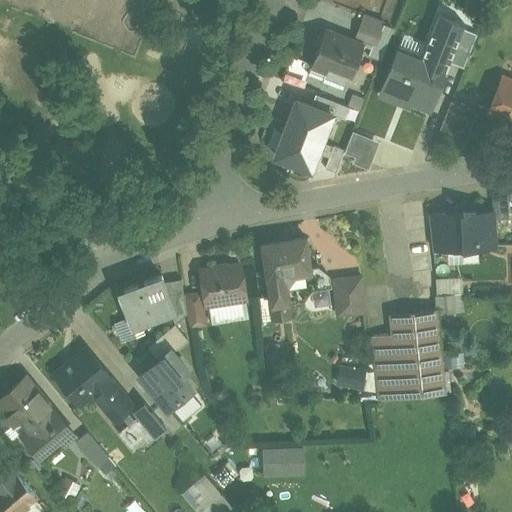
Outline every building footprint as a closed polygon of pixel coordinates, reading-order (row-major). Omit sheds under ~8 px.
[(336,0),(336,3),(377,20),(384,3),(375,0),(336,0)] [(435,24),(424,51),(449,60),(445,71),(446,71),(450,61),(463,28),(464,23),(455,20),(451,30),(435,24)] [(383,30),(362,21),(356,35),(378,43),(383,30)] [(463,28),(450,61),(464,67),(477,33),(463,28)] [(363,44),(326,29),(310,68),(326,75),(330,66),(351,75),(363,44)] [(421,59),(398,50),(380,94),(400,102),(401,98),(430,110),(445,71),(449,60),(424,51),(421,59)] [(511,82),(503,79),(490,114),(498,118),(498,119),(499,120),(500,118),(511,122),(511,124),(511,82)] [(312,105),(296,99),(285,128),(287,129),(276,157),(311,170),(318,152),(330,157),(334,146),(320,141),(331,114),(345,119),(350,106),(316,94),(312,105)] [(478,112),(453,103),(443,128),(468,138),(478,112)] [(380,141),(353,131),(345,152),(356,156),(353,162),(369,168),(380,141)] [(325,168),(336,173),(345,150),(334,146),(330,157),(325,168)] [(509,195),(494,196),(495,211),(495,219),(510,218),(509,195)] [(495,211),(431,214),(433,248),(496,244),(495,219),(495,211)] [(308,237),(292,239),(279,241),(279,242),(264,244),(269,278),(270,278),(272,289),(288,286),(290,302),(291,302),(306,300),(314,288),(333,286),(331,275),(320,267),(313,268),(308,237)] [(229,262),(216,264),(217,267),(204,269),(209,304),(247,299),(242,263),(229,265),(229,262)] [(363,276),(336,278),(340,314),(367,311),(363,276)] [(162,277),(121,293),(135,330),(176,314),(162,277)] [(438,279),(440,295),(463,293),(462,277),(438,279)] [(288,286),(272,289),(276,318),(275,318),(276,319),(293,316),(291,302),(290,302),(288,286)] [(203,292),(188,295),(193,326),(208,324),(203,292)] [(463,293),(440,295),(441,313),(464,311),(463,293)] [(439,309),(392,314),(394,334),(374,336),(381,400),(447,393),(439,309)] [(151,348),(160,359),(169,352),(172,356),(188,342),(175,327),(151,348)] [(133,404),(112,379),(113,378),(89,349),(58,374),(82,403),(96,392),(111,410),(126,398),(131,406),(133,404)] [(140,375),(171,411),(188,397),(180,386),(190,377),(172,356),(169,352),(160,359),(140,375)] [(342,365),(340,386),(368,390),(370,368),(342,365)] [(28,376),(0,398),(0,405),(15,425),(22,419),(29,427),(53,407),(28,376)] [(162,422),(146,402),(135,411),(141,419),(150,430),(151,431),(162,422)] [(75,434),(53,407),(29,427),(22,433),(41,456),(60,440),(64,444),(75,434)] [(150,430),(141,419),(123,434),(132,445),(150,430)] [(111,456),(91,432),(79,442),(99,466),(111,456)] [(303,448),(262,449),(264,478),(305,476),(303,448)] [(21,511),(39,497),(2,455),(0,456),(0,511),(21,511)] [(81,484),(66,476),(57,492),(72,500),(81,484)] [(236,511),(204,476),(182,496),(196,511),(236,511)]
